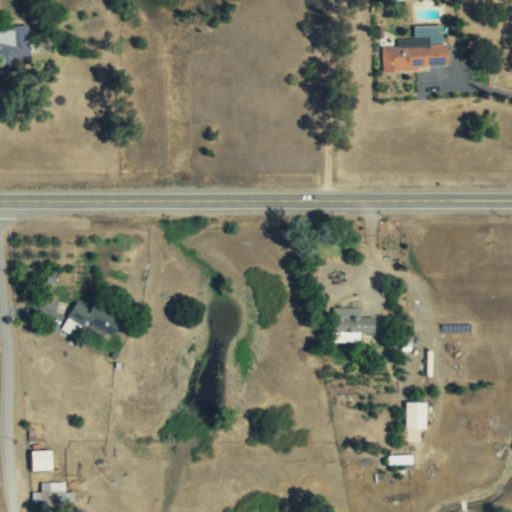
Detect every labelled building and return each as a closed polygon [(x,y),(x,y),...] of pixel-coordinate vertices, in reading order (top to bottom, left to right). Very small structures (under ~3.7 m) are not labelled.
[(443,69),(442,25),(412,26),(412,39),(395,39),(395,47),(380,48),(380,71),(443,69)] [(0,27),(0,68),(11,68),(11,61),(29,60),(27,27),(0,27)] [(110,336),(119,320),(91,304),(88,309),(74,301),(65,317),(80,326),(83,321),(110,336)] [(358,309),(332,308),(331,343),(358,343),(358,334),(372,335),(372,318),(358,318),(358,309)] [(403,429),(424,429),(424,403),(403,402),(403,429)] [(29,471),(49,471),(49,451),(28,451),(29,471)] [(62,483),(39,483),(39,492),(30,493),(30,502),(38,502),(38,505),(72,505),(72,493),(63,493),(62,483)]
